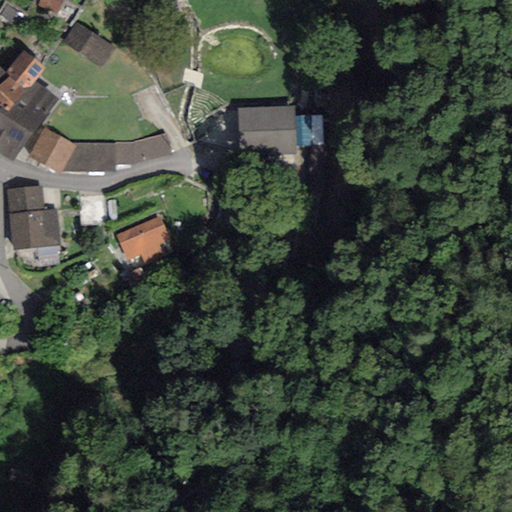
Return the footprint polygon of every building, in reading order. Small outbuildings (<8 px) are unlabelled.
[(115,49),(76,24),(63,45),(102,70),(115,49)] [(45,70),(22,54),(5,76),(0,83),(0,116),(8,122),(33,86),(45,70)] [(58,103),(33,86),(8,122),(0,116),(0,162),(11,170),(58,103)] [(294,109),(238,112),(240,157),(296,154),(294,109)] [(326,145),(325,118),(298,119),(299,146),(326,145)] [(72,146),(45,130),(27,161),(58,178),(61,174),(75,147),(72,146)] [(134,144),(72,146),(75,147),(61,174),(113,174),(172,157),(166,135),(134,144)] [(42,188),(6,191),(8,217),(9,217),(13,254),(60,250),(57,212),(44,213),(42,188)] [(160,218),(116,237),(127,263),(140,257),(145,268),(165,260),(160,246),(170,242),(160,218)] [(40,256),(41,270),(62,269),(61,255),(40,256)]
